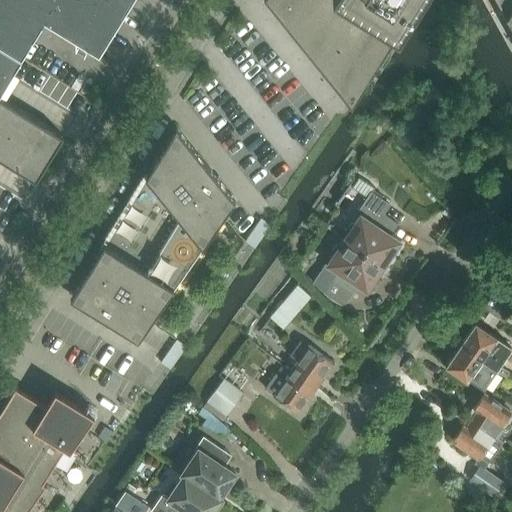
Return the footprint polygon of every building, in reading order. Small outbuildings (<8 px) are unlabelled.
[(0,0),(0,157),(36,180),(63,135),(0,96),(0,92),(22,57),(29,46),(44,20),(11,0),(0,0)] [(11,0),(44,20),(99,54),(132,0),(11,0)] [(266,0),(321,68),(351,105),(416,0),(266,0)] [(511,0),(497,0),(511,26),(511,0)] [(81,279),(70,296),(74,298),(137,338),(153,316),(219,220),(221,218),(235,198),(178,128),(176,125),(169,137),(162,149),(85,274),(81,279)] [(359,175),(351,186),(367,197),(371,191),(375,186),(359,175)] [(346,234),(344,238),(384,265),(391,255),(390,255),(400,240),(390,233),(397,223),(383,214),(390,203),(371,191),(367,197),(364,201),(357,213),(360,214),(355,222),(350,223),(346,230),(346,234)] [(255,247),(271,224),(261,217),(245,240),(255,247)] [(331,279),(324,289),(344,302),(351,292),(357,283),(367,290),(377,275),(384,265),(344,238),(341,243),(336,243),(332,250),(333,255),(327,263),(337,270),(331,279)] [(511,278),(507,275),(499,286),(511,295),(511,278)] [(298,284),(265,321),(279,333),(312,296),(298,284)] [(511,295),(499,286),(484,308),(505,322),(511,311),(511,295)] [(511,346),(475,321),(460,344),(507,374),(510,371),(502,366),(501,367),(499,365),(511,346)] [(186,345),(177,338),(160,362),(170,368),(186,345)] [(290,355),(299,360),(291,371),(316,388),(334,363),(300,340),(290,355)] [(499,372),(506,376),(507,374),(460,344),(445,366),(467,381),(470,377),(484,387),(495,371),(498,373),(499,372)] [(265,388),(299,412),(316,388),(291,371),(282,365),(265,388)] [(226,414),(244,391),(225,376),(207,400),(226,414)] [(47,405),(29,394),(28,394),(15,386),(12,392),(0,410),(0,511),(26,511),(46,483),(43,481),(65,446),(70,449),(95,414),(56,390),(47,405)] [(510,410),(484,393),(468,417),(494,434),(510,410)] [(224,438),(231,430),(214,415),(200,404),(195,411),(206,418),(202,424),(224,438)] [(468,417),(452,440),(478,457),(474,463),(479,465),(479,464),(484,467),(502,440),(468,417)] [(98,436),(105,440),(112,431),(105,426),(98,436)] [(195,447),(198,449),(182,472),(221,499),(221,498),(219,497),(235,473),(224,465),(222,457),(226,452),(202,436),(195,447)] [(493,495),(494,494),(501,500),(508,490),(509,490),(511,487),(508,486),(509,485),(504,482),(506,478),(491,468),(489,471),(484,467),(479,464),(479,465),(469,479),(493,495)] [(211,511),(221,499),(182,472),(181,473),(183,474),(168,497),(163,493),(151,511),(153,511),(211,511)] [(131,496),(121,511),(123,511),(140,511),(145,505),(131,496)]
